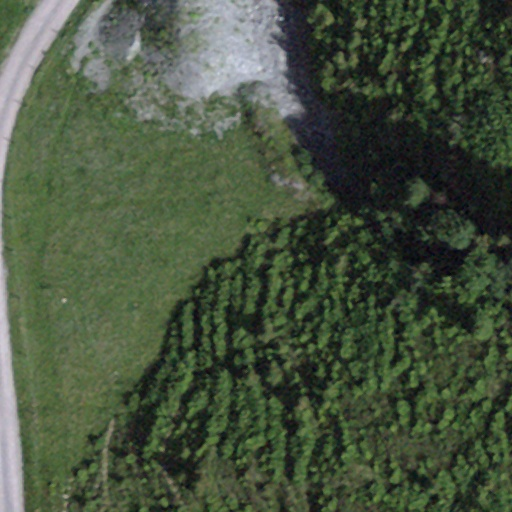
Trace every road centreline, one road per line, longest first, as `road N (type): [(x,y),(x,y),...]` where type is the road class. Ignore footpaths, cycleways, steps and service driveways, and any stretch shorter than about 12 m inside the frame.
road 1 (track): [(0,253),(18,511)]
road 2 (track): [(62,0),(30,52),(6,119),(0,177)]
